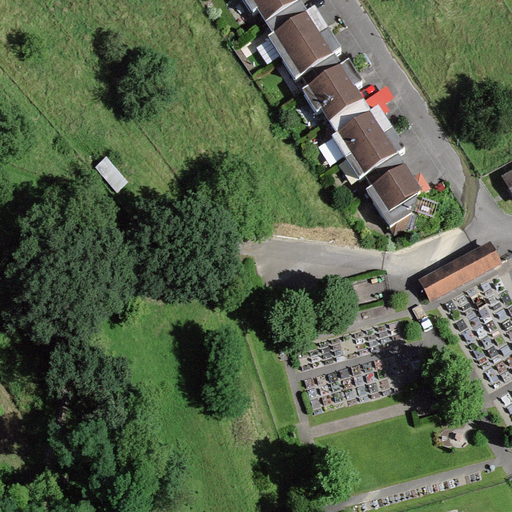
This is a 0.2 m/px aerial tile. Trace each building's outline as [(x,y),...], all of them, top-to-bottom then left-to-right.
[(366,193),(389,229),(410,216),(419,196),(423,193),(414,181),(399,157),(395,151),(403,146),(383,114),(375,120),(371,114),(356,90),(352,85),(360,79),(350,63),(342,68),(334,57),(331,52),(339,47),(319,16),(311,21),(297,0),(245,0),(254,14),(259,11),(275,35),(269,39),(296,81),(301,77),(309,89),(303,93),(317,114),(322,111),(338,136),(332,139),(359,181),(364,178),(371,189),(366,193)] [(343,52),(339,47),(331,52),(334,57),(343,52)] [(364,85),(360,79),(352,85),(356,90),(364,85)] [(375,120),(383,114),(380,109),(371,114),(375,120)] [(407,151),(403,146),(395,151),(399,157),(407,151)] [(414,181),(423,193),(431,188),(423,175),(414,181)] [(453,287),(501,263),(492,246),(444,270),(453,287)] [(424,281),(434,297),(453,287),(444,270),(424,281)]
